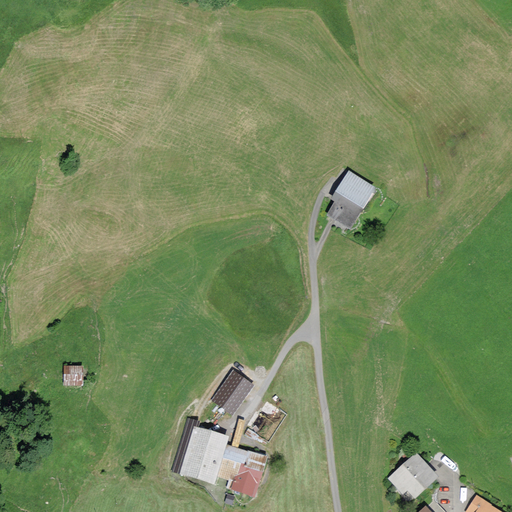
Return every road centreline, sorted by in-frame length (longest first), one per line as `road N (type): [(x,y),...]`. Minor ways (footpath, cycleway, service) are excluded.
road 1 (residential): [(313,323),(338,511)]
road 2 (residential): [(313,323),(290,341),(232,427)]
